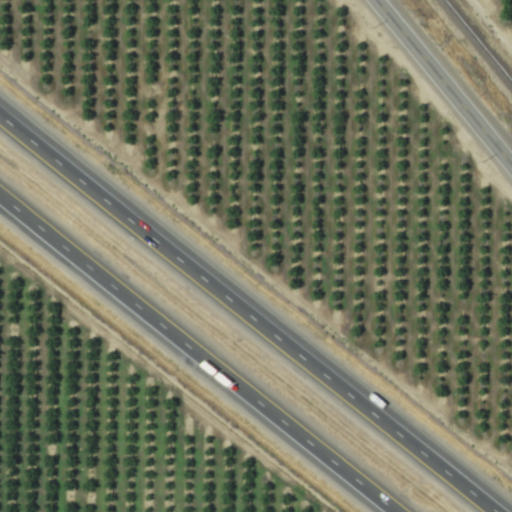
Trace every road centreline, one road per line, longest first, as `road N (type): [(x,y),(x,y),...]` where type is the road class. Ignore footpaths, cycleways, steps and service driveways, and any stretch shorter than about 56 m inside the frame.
road 1 (motorway): [(492,511),(0,115)]
road 2 (motorway): [(0,198),(391,511)]
road 3 (tertiary): [(511,173),(369,0)]
